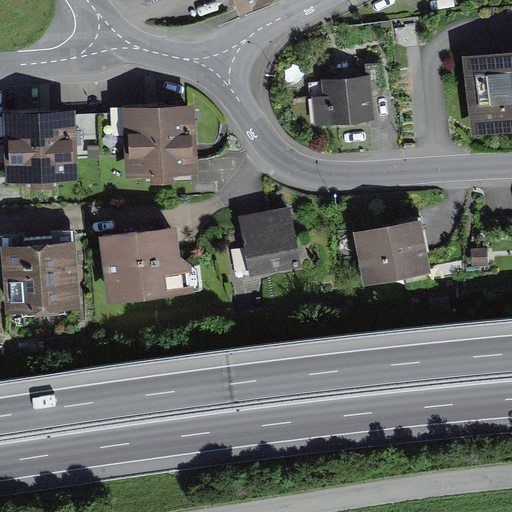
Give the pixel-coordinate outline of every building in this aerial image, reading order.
[(234,0),(238,8),(259,0),(234,0)] [(511,47),(467,52),(476,132),(511,128),(511,47)] [(375,68),(322,72),(325,122),(379,119),(375,68)] [(196,94),(126,97),(129,171),(199,168),(196,94)] [(80,103),(9,105),(11,177),(82,175),(80,103)] [(425,200),(354,211),(363,266),(433,256),(425,200)] [(295,211),(254,213),(256,262),(297,261),(295,211)] [(184,218),(103,227),(110,293),(191,284),(184,218)] [(83,230),(7,235),(12,309),(88,304),(83,230)]
